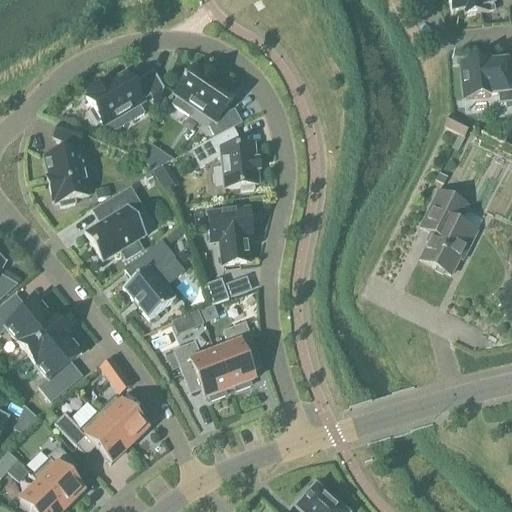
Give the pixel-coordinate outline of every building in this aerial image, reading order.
[(447,0),(451,17),(463,14),(464,19),(497,12),(494,0),(447,0)] [(485,65),(459,67),(463,101),(489,99),(489,97),(499,96),(500,105),(511,103),(511,75),(507,76),(505,64),(485,66),(485,65)] [(197,72),(193,69),(174,97),(177,99),(172,105),(188,116),(193,109),(212,122),(209,127),(216,139),(233,129),(242,124),(235,111),(229,114),(225,110),(234,97),(219,86),(220,84),(199,69),(197,72)] [(88,95),(89,98),(86,99),(92,111),(89,113),(97,126),(101,124),(103,129),(145,105),(142,99),(150,95),(153,100),(161,95),(164,89),(154,73),(132,85),(127,75),(113,83),(112,81),(88,95)] [(464,138),(470,126),(451,117),(445,129),(464,138)] [(221,156),(225,189),(240,188),(240,193),(255,192),(254,186),(259,186),(255,145),(236,147),(236,145),(241,142),(233,129),(216,139),(192,153),(200,168),(221,156)] [(89,197),(78,151),(43,159),(54,203),(56,203),(57,206),(59,205),(60,209),(76,205),(75,200),(89,197)] [(444,188),(448,180),(439,175),(435,183),(444,188)] [(151,176),(144,180),(149,188),(156,184),(151,176)] [(100,226),(83,236),(101,266),(120,254),(125,263),(143,252),(138,243),(144,239),(132,220),(142,215),(128,192),(92,214),(100,226)] [(449,282),(475,234),(459,224),(466,208),(438,194),(421,231),(433,237),(420,265),(449,282)] [(247,210),(205,216),(209,244),(222,243),(225,267),(249,264),(246,241),(251,240),(247,210)] [(179,237),(169,243),(178,258),(189,251),(179,237)] [(149,323),(174,302),(153,276),(172,261),(160,245),(124,274),(132,285),(124,292),(149,323)] [(212,309),(213,308),(229,303),(224,290),(221,282),(204,288),(212,308),(212,309)] [(17,342),(35,362),(64,335),(46,313),(32,324),(23,313),(0,332),(0,350),(3,353),(17,342)] [(201,323),(198,314),(183,320),(187,329),(201,323)] [(237,346),(214,355),(229,393),(254,383),(249,370),(260,365),(248,333),(234,339),(237,346)] [(419,333),(406,336),(415,374),(428,371),(419,333)] [(64,335),(35,362),(51,381),(41,390),(52,403),(79,377),(69,366),(82,354),(64,335)] [(189,356),(174,361),(186,393),(198,389),(203,402),(229,393),(214,355),(192,363),(189,356)] [(172,357),(165,360),(170,374),(178,371),(174,361),(172,357)] [(111,362),(96,373),(113,395),(126,384),(111,362)] [(113,395),(111,398),(119,407),(103,422),(129,449),(146,432),(130,416),(141,406),(126,384),(113,395)] [(129,449),(103,422),(86,439),(77,431),(67,441),(85,460),(95,451),(110,467),(129,449)] [(57,450),(47,460),(55,469),(38,486),(62,511),(64,511),(82,494),(66,478),(76,469),(57,450)] [(7,455),(0,462),(0,484),(17,465),(7,455)] [(62,511),(38,486),(19,504),(26,511),(62,511)] [(323,499),(310,488),(289,511),(288,511),(337,511),(334,509),(337,506),(326,496),(323,499)]
